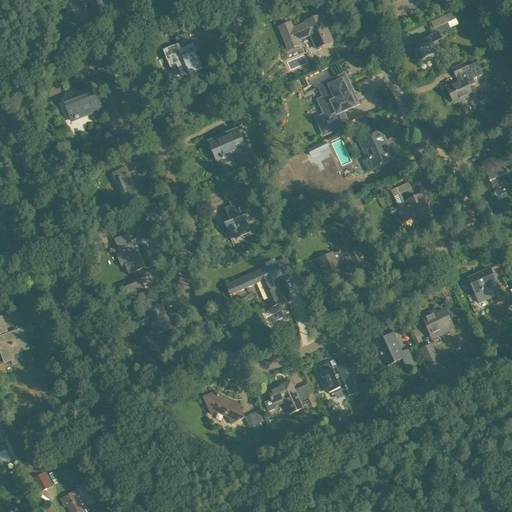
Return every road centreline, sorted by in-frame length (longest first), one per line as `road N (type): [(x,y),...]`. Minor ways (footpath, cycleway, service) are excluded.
road 1 (residential): [(211,347),(269,368),(386,314),(412,262),(470,229),(441,150),(412,127),(346,0)]
road 2 (residential): [(274,0),(242,16),(234,86),(156,125),(193,235),(182,262)]
road 3 (track): [(247,511),(511,377)]
road 4 (residential): [(102,398),(6,131)]
road 5 (residential): [(149,511),(102,398)]
road 6 (residential): [(102,398),(211,347)]
